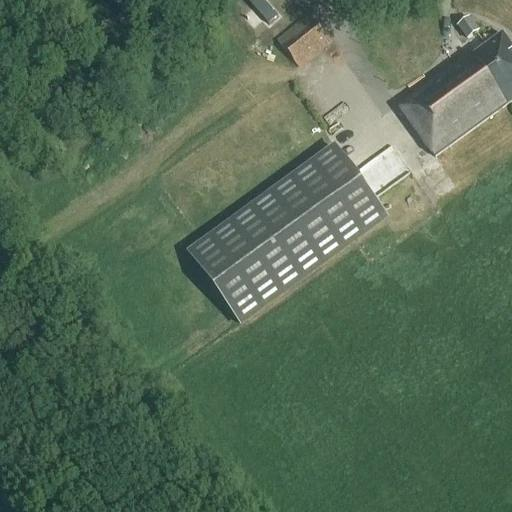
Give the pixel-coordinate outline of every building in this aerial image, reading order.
[(243,0),(268,27),(277,18),(270,10),(260,0),(243,0)] [(298,70),(331,45),(309,17),(276,42),(298,70)] [(468,39),(476,33),(478,32),(468,18),(458,27),(468,39)] [(511,102),(511,45),(505,36),(475,56),(472,51),(396,103),(434,158),(511,102)] [(241,331),(389,222),(334,147),(186,255),(241,331)]
